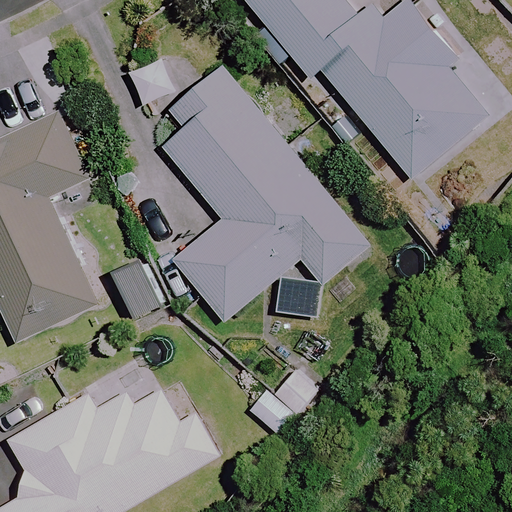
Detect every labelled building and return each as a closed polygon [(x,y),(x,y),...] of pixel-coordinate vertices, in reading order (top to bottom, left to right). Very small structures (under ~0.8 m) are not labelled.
[(307,84),(392,189),(473,120),(387,18),(355,46),(316,0),(238,0),(226,10),(294,96),(307,84)] [(171,60),(136,79),(154,113),(189,94),(171,60)] [(233,214),(183,254),(234,316),(308,256),(329,281),(378,241),(237,68),(183,112),(199,128),(178,146),(233,214)] [(94,183),(65,116),(0,143),(0,297),(20,344),(101,310),(54,200),(94,183)] [(322,285),(281,284),(281,317),(321,318),(322,285)] [(252,408),(258,414),(284,439),(327,395),(301,370),(277,395),(270,389),(252,408)] [(32,472),(26,498),(1,511),(130,511),(226,457),(201,413),(185,423),(168,393),(139,410),(128,390),(94,409),(88,399),(14,442),(32,472)]
